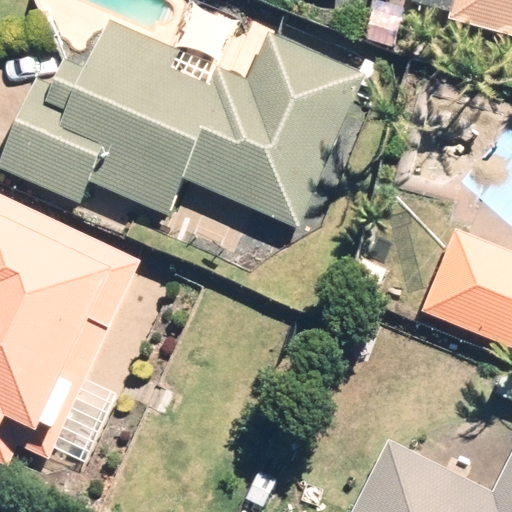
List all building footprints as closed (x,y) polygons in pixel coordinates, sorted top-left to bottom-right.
[(511,0),(452,0),(445,34),(511,48),(511,0)] [(293,235),(359,86),(267,44),(248,86),(210,69),(200,90),(167,75),(173,62),(103,31),(74,95),(39,80),(0,167),(0,178),(81,215),(89,196),(162,228),(181,186),(293,235)] [(133,272),(0,209),(0,472),(3,474),(12,454),(41,467),(133,272)] [(511,266),(449,240),(417,318),(511,357),(511,266)] [(385,449),(353,511),(511,511),(511,452),(489,500),(385,449)]
